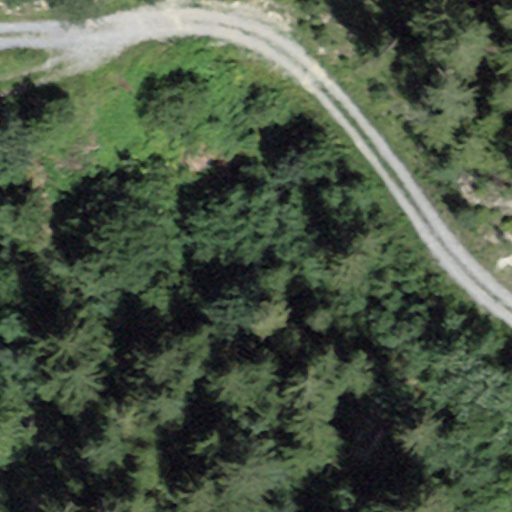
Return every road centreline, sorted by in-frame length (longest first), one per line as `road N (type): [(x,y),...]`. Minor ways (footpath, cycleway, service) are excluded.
road 1 (track): [(511,288),(444,214),(375,91),(292,48),(185,18),(70,43),(0,45)]
road 2 (track): [(0,168),(14,169),(58,124),(70,43)]
